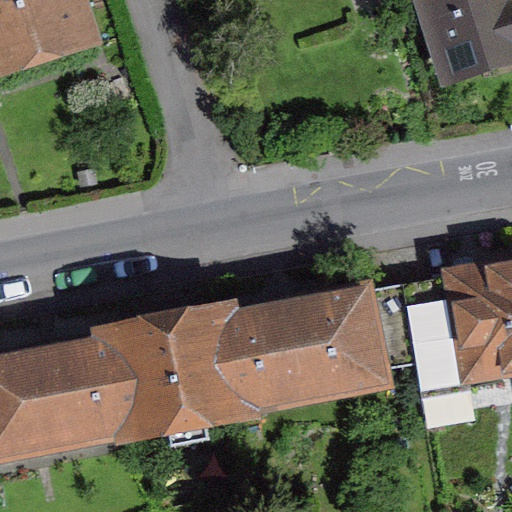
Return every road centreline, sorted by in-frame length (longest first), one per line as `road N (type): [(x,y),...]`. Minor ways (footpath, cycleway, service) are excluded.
road 1 (residential): [(231,227),(511,174)]
road 2 (residential): [(158,0),(231,227)]
road 3 (residential): [(0,274),(231,227)]
